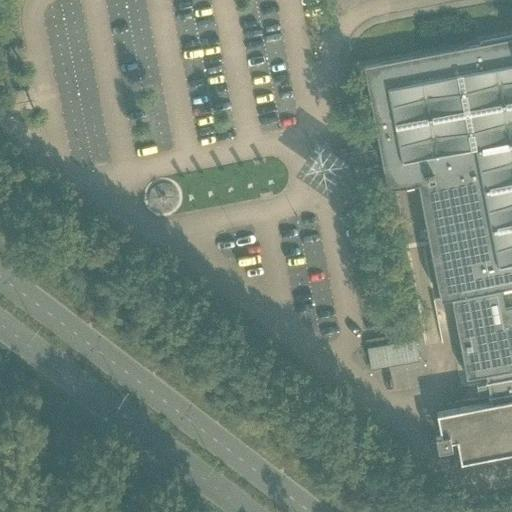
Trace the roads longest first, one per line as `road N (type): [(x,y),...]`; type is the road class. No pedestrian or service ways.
road 1 (trunk): [(305,511),(0,279)]
road 2 (trunk): [(0,329),(243,511)]
